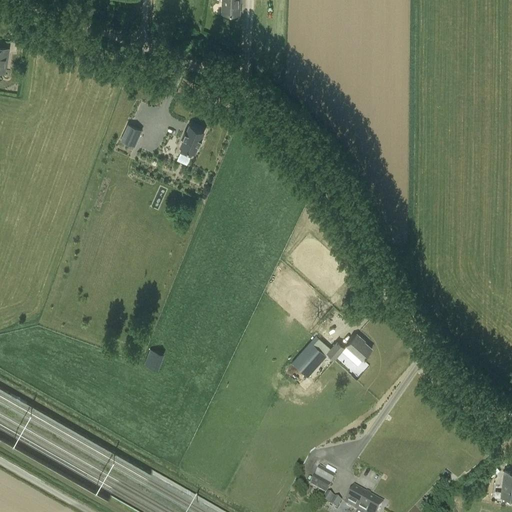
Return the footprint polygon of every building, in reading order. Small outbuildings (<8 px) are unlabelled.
[(222,0),(222,13),(240,14),(240,0),(222,0)] [(0,46),(0,71),(5,72),(8,48),(0,46)] [(128,125),(121,141),(134,147),(141,130),(128,125)] [(204,131),(190,125),(186,133),(185,132),(182,138),(184,139),(181,146),(182,147),(180,151),(191,156),(193,152),(195,152),(198,145),(199,145),(202,139),(200,139),(204,131)] [(346,345),(362,359),(372,348),(361,338),(361,337),(357,333),(346,345)] [(316,335),(292,362),(300,369),(294,375),(301,381),(327,353),(335,360),(345,348),(337,341),(331,348),(316,335)] [(159,369),(165,354),(151,348),(145,364),(159,369)] [(335,476),(319,467),(315,476),(331,484),(335,476)] [(492,477),(500,471),(497,467),(489,474),(492,477)] [(511,471),(504,470),(501,496),(511,497),(511,471)] [(442,476),(447,480),(451,475),(446,471),(442,476)] [(310,485),(326,494),(331,484),(315,476),(310,485)] [(354,487),(344,504),(357,511),(361,503),(364,498),(363,497),(366,493),(354,487)] [(377,511),(383,503),(366,493),(363,497),(364,498),(361,503),(357,511),(356,511),(377,511)] [(337,510),(342,502),(327,494),(322,502),(337,510)]
